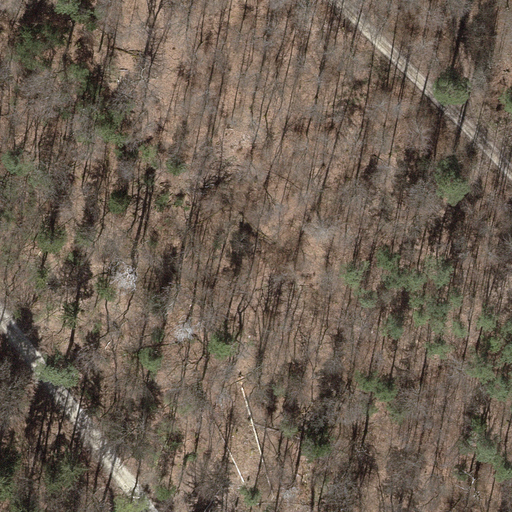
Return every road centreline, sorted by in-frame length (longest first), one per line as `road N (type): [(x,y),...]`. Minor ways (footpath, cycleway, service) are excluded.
road 1 (track): [(164,511),(0,300)]
road 2 (track): [(354,0),(511,180)]
